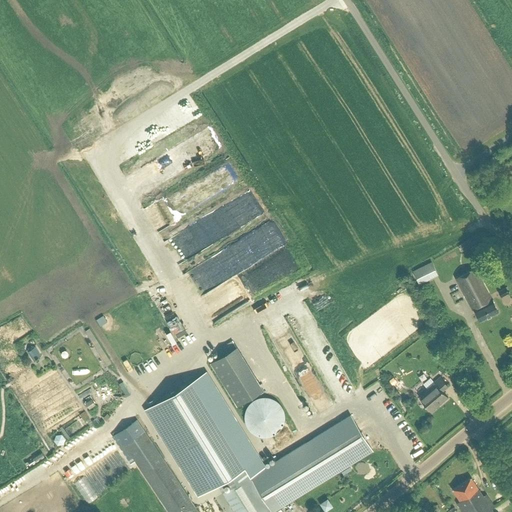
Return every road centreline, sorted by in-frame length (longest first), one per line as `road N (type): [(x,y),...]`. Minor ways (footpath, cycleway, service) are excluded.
road 1 (track): [(0,501),(118,423),(141,387),(242,325),(302,423),(350,401)]
road 2 (track): [(332,0),(95,152),(175,286)]
road 3 (unclassified): [(511,260),(346,0)]
road 4 (tertiary): [(371,511),(511,395)]
